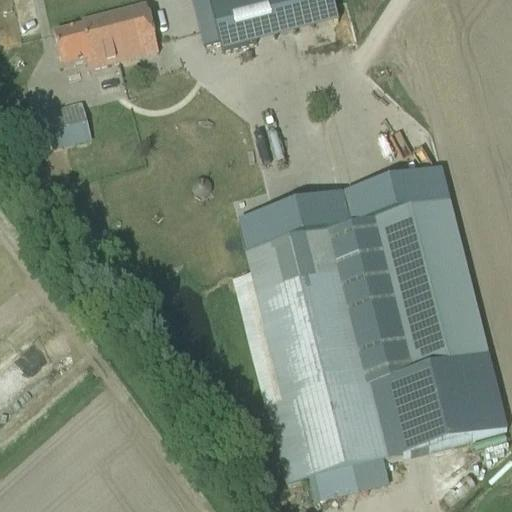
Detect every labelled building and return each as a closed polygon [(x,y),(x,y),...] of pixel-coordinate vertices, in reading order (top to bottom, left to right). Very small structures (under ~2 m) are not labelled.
[(189,0),(203,51),(218,47),(221,56),(258,46),(246,0),(189,0)] [(52,39),(57,58),(61,71),(85,65),(88,75),(157,57),(145,11),(81,27),(82,31),(52,39)] [(32,121),(41,158),(72,150),(63,113),(32,121)] [(487,361),(448,206),(370,226),(409,380),(487,361)] [(268,412),(287,490),(402,462),(383,384),(367,388),(340,279),(282,293),(277,272),(251,278),(283,409),(268,412)] [(29,347),(0,371),(0,398),(7,407),(50,371),(29,347)] [(448,447),(468,429),(447,406),(427,425),(448,447)]
